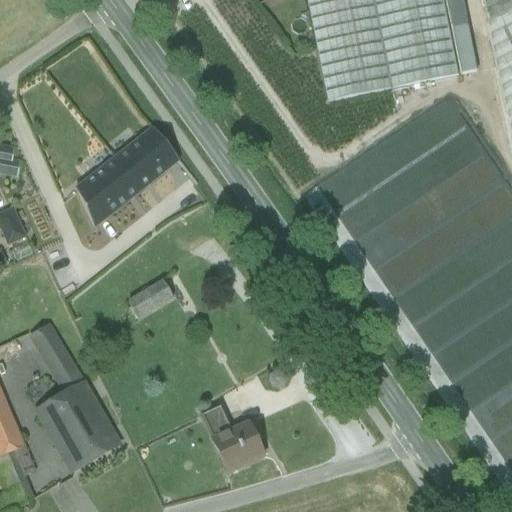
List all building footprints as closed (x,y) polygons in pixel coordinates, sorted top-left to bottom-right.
[(371,0),(304,0),(326,104),(390,91),(371,0)] [(371,0),(390,91),(458,77),(442,0),(371,0)] [(511,0),(481,0),(482,3),(511,145),(511,0)] [(152,131),(75,192),(93,231),(178,163),(152,131)] [(433,158),(416,158),(417,189),(439,188),(440,207),(448,187),(461,187),(461,163),(451,164),(451,161),(460,141),(445,142),(447,142),(428,143),(427,133),(422,145),(436,151),(433,158)] [(0,148),(0,164),(17,167),(19,151),(0,148)] [(17,167),(0,164),(0,178),(21,181),(23,168),(17,167)] [(502,439),(502,451),(511,443),(511,380),(504,386),(491,367),(484,367),(481,355),(468,359),(461,336),(457,330),(457,317),(442,317),(444,257),(422,257),(417,250),(418,233),(409,233),(400,221),(402,220),(392,205),(382,212),(368,211),(373,228),(360,228),(359,250),(384,285),(381,285),(490,439),(502,439)] [(12,212),(0,217),(0,230),(8,247),(24,240),(12,212)] [(162,283),(128,304),(137,321),(172,301),(162,283)] [(83,386),(47,330),(30,339),(65,396),(83,386)] [(65,396),(35,413),(71,475),(119,448),(83,386),(65,396)] [(21,452),(0,399),(0,459),(14,455),(21,452)] [(219,409),(201,418),(206,428),(224,420),(219,409)] [(224,420),(206,428),(212,443),(231,434),(224,420)] [(212,443),(211,443),(226,476),(263,459),(247,426),(231,434),(212,443)] [(14,455),(0,459),(0,478),(7,497),(12,511),(21,511),(34,504),(14,455)] [(12,511),(7,497),(0,500),(0,511),(12,511)]
